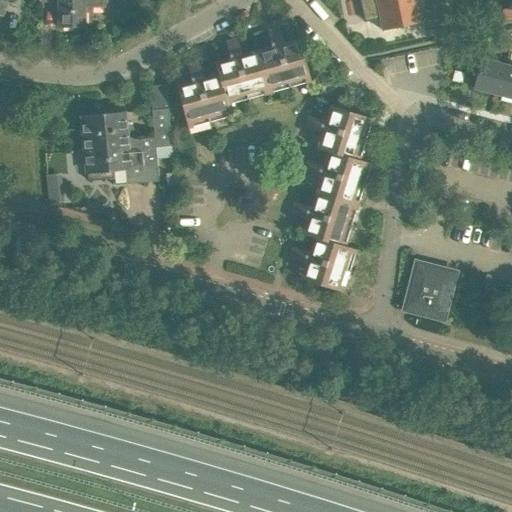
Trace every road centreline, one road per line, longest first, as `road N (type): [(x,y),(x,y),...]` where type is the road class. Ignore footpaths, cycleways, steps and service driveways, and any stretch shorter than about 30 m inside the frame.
road 1 (tertiary): [(381,338),(0,232)]
road 2 (motorway): [(291,511),(0,429)]
road 3 (residential): [(0,64),(94,75),(238,0)]
road 4 (residential): [(381,338),(399,146),(413,122)]
road 5 (residential): [(413,122),(298,0)]
road 6 (tertiary): [(511,375),(381,338)]
